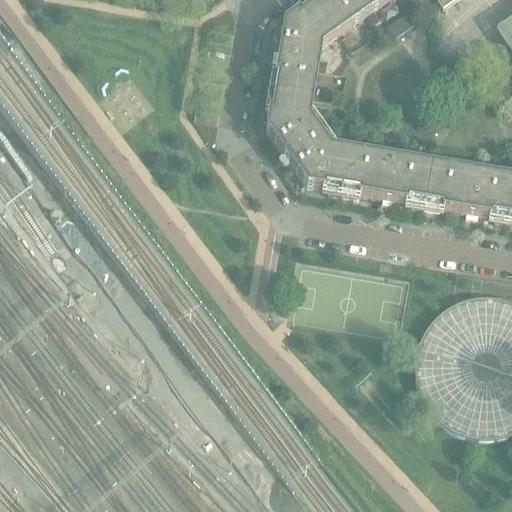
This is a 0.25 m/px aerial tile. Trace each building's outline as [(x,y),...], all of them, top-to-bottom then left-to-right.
[(394,0),(315,0),(310,4),(335,42),(394,0)] [(432,0),(442,14),(462,0),(432,0)] [(312,105),(319,64),(321,52),(335,42),(310,4),(299,12),(300,15),(296,18),(282,28),(277,57),(273,56),(271,68),(275,68),(272,85),(269,85),(267,98),(312,105)] [(416,28),(413,24),(407,16),(400,21),(409,33),(416,28)] [(409,33),(400,21),(394,26),(402,38),(409,33)] [(511,23),(496,34),(511,58),(511,23)] [(402,38),(394,26),(387,30),(395,43),(402,38)] [(395,43),(387,30),(380,35),(389,47),(395,43)] [(332,149),(314,123),(309,122),(312,105),(267,98),(265,111),(268,112),(264,134),(281,158),(278,161),(284,170),(288,168),(305,192),(321,194),(321,197),(340,201),(348,156),(331,154),(332,149)] [(423,215),(431,170),(348,156),(340,201),(358,204),(359,201),(382,205),(381,209),(392,211),(393,207),(404,208),(403,212),(423,215)] [(506,229),(511,194),(511,184),(431,170),(423,215),(442,218),(442,215),(465,219),(464,223),(476,225),(477,221),(487,223),(487,226),(506,229)] [(511,309),(498,305),(489,304),(481,304),(469,306),(463,308),(454,311),(443,318),(435,325),(428,332),(425,338),(419,350),(415,363),(414,377),(415,390),(420,403),(426,415),(435,426),(444,434),(457,441),(466,444),(474,446),(486,446),(494,446),(502,444),(511,441),(511,309)]
